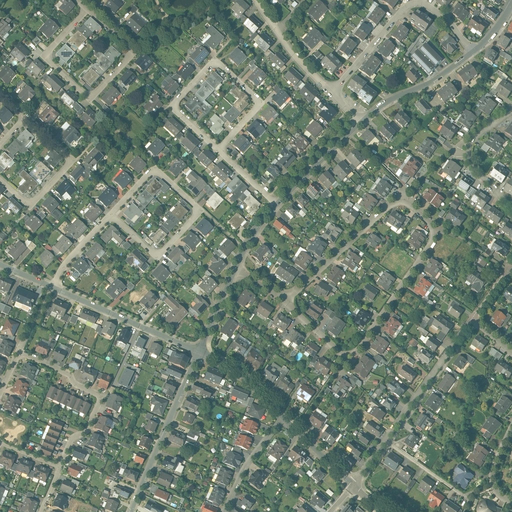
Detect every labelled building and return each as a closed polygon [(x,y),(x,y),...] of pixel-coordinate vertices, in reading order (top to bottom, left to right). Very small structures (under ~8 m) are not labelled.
[(75,6),(68,0),(61,0),(64,3),(59,9),(66,15),(75,6)] [(122,5),(116,0),(109,0),(105,5),(115,13),(122,5)] [(249,8),(240,0),(239,0),(231,9),(240,17),(242,15),(249,8)] [(384,0),(383,2),(393,9),(399,0),(384,0)] [(451,0),(437,0),(436,2),(446,9),(452,1),(451,0)] [(319,1),(315,5),(316,5),(311,10),(307,13),(315,20),(322,12),(324,14),(328,10),(326,8),(319,1)] [(335,8),(330,4),(326,8),(328,10),(331,13),(335,8)] [(457,10),(453,14),(458,18),(464,10),(465,9),(460,5),(457,10)] [(381,11),(377,8),(373,14),(381,20),(385,14),(381,11)] [(498,14),(491,8),(489,11),(487,10),(484,13),(483,11),(482,12),(486,16),(487,15),(494,20),(498,14)] [(464,10),(458,18),(457,19),(462,23),(466,18),(469,14),(464,10)] [(433,22),(417,11),(410,21),(426,32),(433,22)] [(135,13),(126,23),(138,34),(147,24),(135,13)] [(381,20),(373,14),(369,20),(368,20),(371,22),(376,26),(381,20)] [(240,17),(238,20),(242,24),(246,18),(242,15),(240,17)] [(261,25),(251,16),(244,24),(254,34),(255,32),(261,25)] [(91,17),(85,24),(95,33),(101,27),(91,17)] [(471,22),(469,25),(473,28),(479,20),(475,17),(471,22)] [(8,19),(4,23),(3,22),(1,24),(0,23),(0,36),(2,38),(11,29),(10,28),(10,27),(9,26),(8,27),(8,26),(11,22),(8,19)] [(59,28),(50,19),(39,31),(48,39),(59,28)] [(483,23),(479,20),(473,28),(477,31),(478,30),(483,23)] [(426,32),(425,33),(425,32),(423,34),(431,41),(441,28),(433,22),(426,32)] [(483,23),(478,30),(482,34),(488,25),(483,22),(483,23)] [(85,24),(78,30),(89,40),(95,33),(85,24)] [(367,27),(364,24),(363,24),(359,30),(367,36),(372,30),(367,27)] [(405,29),(401,26),(397,32),(404,37),(409,32),(409,31),(405,29)] [(224,38),(211,27),(207,31),(213,37),(207,44),(210,47),(213,50),(224,38)] [(321,37),(313,30),(303,41),(311,49),(320,40),(322,38),(321,37)] [(367,36),(359,30),(355,36),(356,37),(363,42),(367,36)] [(87,39),(78,31),(69,41),(73,45),(74,46),(78,49),(87,39)] [(254,34),(249,38),(253,41),(258,35),(255,32),(254,34)] [(404,37),(397,32),(392,38),(396,41),(400,43),(404,37)] [(274,43),(263,34),(256,42),(259,45),(258,46),(265,52),(268,50),(274,43)] [(324,35),(321,37),(322,38),(320,40),(324,44),(328,39),(324,35)] [(448,35),(444,38),(447,41),(442,45),(445,49),(446,50),(450,54),(452,52),(454,52),(456,50),(456,49),(455,48),(454,48),(453,47),(456,44),(456,43),(451,38),(450,37),(448,35)] [(41,41),(36,37),(32,41),(37,45),(41,41)] [(502,37),(497,45),(505,50),(504,49),(506,46),(507,46),(510,41),(502,37)] [(352,42),(349,39),(344,45),(352,51),(357,45),(352,42)] [(392,45),(387,41),(382,47),(390,53),(395,47),(392,45)] [(207,44),(205,43),(203,44),(201,47),(206,52),(207,51),(210,47),(207,44)] [(29,54),(19,44),(12,52),(18,58),(17,59),(21,62),(29,54)] [(344,45),(342,44),(336,52),(337,53),(339,50),(340,51),(343,54),(348,57),(352,51),(344,45)] [(65,45),(56,55),(60,59),(64,63),(65,62),(67,59),(66,58),(68,56),(71,58),(75,54),(74,53),(69,49),(65,45)] [(433,53),(431,51),(432,50),(428,46),(427,47),(425,45),(419,50),(420,50),(419,51),(418,51),(412,56),(415,58),(413,59),(416,62),(417,61),(419,63),(418,64),(421,67),(422,66),(424,68),(423,69),(429,75),(435,69),(434,68),(435,67),(436,67),(441,62),(439,60),(440,59),(434,52),(433,53)] [(117,51),(112,46),(103,55),(112,63),(120,55),(117,51)] [(201,47),(200,46),(190,58),(191,59),(195,63),(198,66),(209,54),(206,52),(201,47)] [(390,53),(382,47),(378,53),(382,56),(386,59),(390,53)] [(103,55),(97,49),(93,54),(102,62),(98,66),(97,64),(95,65),(91,69),(100,77),(102,74),(98,70),(100,68),(104,72),(112,63),(103,55)] [(237,49),(228,58),(237,66),(246,57),(237,49)] [(319,61),(324,56),(318,50),(309,59),(311,61),(314,59),(317,63),(318,61),(319,61)] [(497,55),(490,50),(484,59),(492,63),(497,55)] [(287,62),(278,53),(271,60),(275,63),(275,62),(281,68),(283,66),(287,62)] [(144,54),(135,63),(144,72),(152,62),(144,54)] [(342,65),(330,54),(321,63),(333,74),(342,65)] [(379,61),(372,57),(367,65),(375,71),(381,63),(379,61)] [(191,59),(190,58),(185,63),(187,64),(191,68),(195,63),(191,59)] [(45,68),(36,60),(33,62),(29,67),(38,76),(45,68)] [(187,64),(177,75),(184,81),(194,70),(191,68),(187,64)] [(375,71),(367,65),(361,72),(366,76),(370,78),(375,71)] [(470,65),(458,75),(465,84),(477,75),(470,65)] [(15,75),(7,67),(0,73),(0,78),(6,85),(15,75)] [(100,77),(91,69),(82,79),(90,87),(100,77)] [(258,69),(248,80),(256,87),(266,76),(258,69)] [(302,78),(292,69),(285,77),(295,86),(300,81),(302,78)] [(128,70),(124,75),(125,76),(120,81),(121,82),(120,83),(121,84),(124,86),(127,84),(128,86),(136,78),(131,73),(128,70)] [(416,72),(413,70),(406,76),(409,79),(409,78),(414,84),(421,78),(416,72)] [(223,81),(214,72),(206,82),(214,90),(223,81)] [(64,86),(52,75),(49,78),(45,82),(43,85),(47,88),(50,85),(58,93),(64,86)] [(179,86),(168,76),(164,80),(168,84),(163,90),(170,96),(179,86)] [(367,85),(355,77),(348,86),(360,95),(366,87),(367,85)] [(511,87),(505,82),(503,81),(499,86),(511,94),(511,91),(511,87)] [(214,90),(206,82),(203,84),(204,86),(197,94),(203,100),(210,92),(211,94),(215,90),(214,90)] [(308,83),(301,91),(308,97),(307,98),(306,100),(310,103),(318,93),(308,83)] [(450,84),(437,94),(444,104),(458,93),(450,84)] [(125,91),(119,85),(115,90),(120,94),(121,95),(125,91)] [(511,94),(499,86),(496,90),(496,91),(498,92),(507,99),(511,94)] [(28,87),(18,97),(24,102),(29,97),(29,98),(30,97),(30,96),(33,98),(36,94),(28,87)] [(112,87),(101,100),(108,106),(111,103),(111,102),(113,100),(112,98),(114,96),(116,98),(120,94),(115,90),(112,87)] [(281,91),(277,87),(273,91),(277,95),(281,91)] [(377,95),(366,87),(360,95),(359,96),(370,105),(377,95)] [(242,93),(240,91),(241,91),(240,90),(239,90),(236,88),(232,92),(238,97),(240,99),(234,104),(242,112),(249,105),(245,101),(248,98),(243,92),(242,93)] [(78,99),(68,90),(66,93),(61,98),(69,106),(71,104),(75,108),(78,104),(75,102),(78,99)] [(277,95),(272,101),(279,108),(289,98),(281,91),(277,95)] [(203,100),(197,94),(195,96),(202,103),(204,101),(203,100)] [(160,100),(155,96),(144,108),(148,112),(147,113),(151,117),(162,105),(159,102),(160,100)] [(194,96),(185,106),(191,111),(197,105),(201,108),(202,107),(205,110),(207,108),(202,103),(195,96),(194,96)] [(490,100),(486,98),(482,104),(492,111),(496,105),(490,100)] [(422,100),(415,106),(424,115),(431,109),(422,100)] [(328,105),(323,101),(318,107),(324,113),(320,117),(324,121),(327,124),(332,118),(336,113),(328,105)] [(75,108),(74,109),(78,113),(82,108),(78,104),(75,108)] [(242,112),(234,104),(232,107),(233,107),(240,114),(242,112)] [(492,111),(482,104),(479,109),(478,109),(482,112),(488,116),(492,111)] [(59,115),(49,106),(38,118),(45,124),(52,117),(55,119),(59,115)] [(223,117),(223,118),(227,121),(230,125),(240,114),(233,107),(223,117)] [(269,107),(260,116),(267,122),(276,113),(269,107)] [(12,116),(4,108),(0,111),(0,122),(3,125),(12,116)] [(99,119),(89,109),(81,118),(91,128),(99,119)] [(476,117),(466,111),(462,116),(472,123),(476,117)] [(405,116),(402,112),(395,120),(403,128),(410,121),(407,118),(407,117),(405,115),(405,116)] [(222,126),(217,121),(219,119),(215,115),(211,119),(215,123),(210,129),(217,137),(224,130),(221,127),(222,126)] [(462,116),(460,115),(456,120),(458,121),(458,122),(463,125),(468,129),(472,123),(462,116)] [(164,117),(159,122),(164,127),(165,126),(165,125),(169,121),(164,117)] [(324,121),(320,117),(315,122),(320,126),(324,121)] [(183,129),(172,118),(169,121),(165,125),(165,126),(176,136),(180,132),(183,129)] [(315,122),(314,121),(311,124),(312,125),(307,130),(312,134),(311,135),(314,138),(322,129),(320,126),(315,122)] [(66,122),(61,128),(65,132),(66,131),(71,126),(66,122)] [(259,125),(255,122),(246,131),(255,140),(264,130),(259,125)] [(451,125),(447,122),(446,122),(443,127),(455,135),(458,130),(451,125)] [(395,133),(387,125),(380,132),(383,135),(383,136),(385,138),(385,137),(388,141),(395,133)] [(81,136),(71,126),(66,131),(68,132),(63,138),(69,145),(74,140),(76,142),(81,136)] [(455,135),(443,127),(440,132),(451,140),(455,135)] [(26,130),(16,140),(25,148),(34,138),(26,130)] [(375,137),(368,130),(360,138),(367,146),(375,138),(375,137)] [(199,144),(189,134),(181,142),(191,152),(196,147),(199,144)] [(501,139),(495,134),(491,140),(500,147),(504,142),(504,141),(501,139)] [(309,144),(300,135),(295,141),(304,149),(309,144)] [(245,139),(242,136),(233,146),(242,154),(250,145),(249,144),(245,139)] [(157,139),(152,145),(149,142),(145,147),(147,149),(149,151),(153,155),(155,156),(165,146),(157,139)] [(436,146),(427,139),(418,152),(428,159),(436,146)] [(16,140),(7,150),(10,153),(13,156),(19,150),(23,154),(27,150),(25,148),(16,140)] [(500,147),(491,140),(487,146),(486,146),(490,148),(496,153),(500,147)] [(304,149),(295,141),(290,146),(299,154),(304,149)] [(487,146),(485,144),(481,149),(487,153),(490,148),(486,146),(487,146)] [(95,149),(90,154),(91,154),(84,162),(85,163),(90,168),(92,169),(103,157),(95,149)] [(295,158),(285,149),(281,153),(284,157),(278,163),(285,169),(295,158)] [(63,159),(52,150),(49,153),(51,156),(46,161),(46,162),(50,166),(54,169),(63,159)] [(198,150),(194,155),(192,153),(191,154),(193,156),(194,155),(197,159),(198,159),(202,154),(198,150)] [(215,159),(206,150),(202,154),(198,159),(207,168),(215,159)] [(239,154),(235,150),(231,154),(235,158),(239,154)] [(361,156),(356,150),(351,154),(361,165),(365,160),(361,156)] [(7,156),(4,153),(0,157),(0,166),(4,170),(13,161),(12,160),(7,156)] [(361,165),(351,154),(347,158),(352,164),(356,169),(361,165)] [(137,156),(129,165),(137,173),(146,164),(137,156)] [(177,158),(174,161),(176,163),(169,171),(175,177),(186,166),(177,158)] [(421,165),(412,159),(407,165),(416,171),(421,165)] [(50,166),(46,162),(46,161),(45,160),(42,164),(47,169),(50,166)] [(444,171),(443,173),(448,176),(456,165),(451,161),(444,171)] [(42,164),(40,162),(37,166),(40,169),(34,175),(38,179),(41,182),(51,172),(47,169),(42,164)] [(348,168),(342,162),(338,166),(347,177),(352,173),(348,168)] [(90,168),(85,163),(81,168),(87,173),(92,169),(90,168)] [(220,163),(212,171),(218,177),(226,168),(220,163)] [(280,172),(272,165),(266,172),(270,175),(268,177),(273,182),(279,175),(278,174),(280,172)] [(416,171),(407,165),(403,171),(403,172),(411,177),(412,178),(416,171)] [(456,165),(448,176),(452,179),(453,179),(454,177),(461,168),(456,165)] [(495,169),(490,175),(496,179),(503,169),(498,165),(497,165),(495,169)] [(79,166),(70,176),(72,178),(75,181),(76,181),(81,175),(85,178),(86,177),(86,178),(89,175),(87,173),(81,168),(79,166)] [(347,177),(338,166),(333,170),(339,176),(343,181),(347,177)] [(226,168),(218,177),(219,179),(215,183),(219,187),(223,183),(228,178),(231,174),(226,168)] [(509,173),(503,169),(496,179),(502,183),(506,177),(509,173)] [(31,178),(23,171),(19,175),(28,183),(24,187),(23,186),(21,186),(20,187),(25,192),(26,191),(30,194),(38,185),(36,182),(31,178)] [(123,171),(114,181),(123,189),(132,179),(129,176),(123,171)] [(336,182),(326,171),(322,175),(331,186),(336,182)] [(207,185),(192,172),(187,177),(193,183),(189,188),(196,195),(199,192),(198,191),(201,188),(203,190),(207,185)] [(411,177),(403,172),(398,179),(400,180),(403,177),(408,180),(411,177)] [(331,186),(322,175),(317,179),(327,190),(331,186)] [(262,177),(258,180),(263,185),(267,182),(262,177)] [(388,179),(385,177),(382,180),(378,186),(388,193),(392,187),(391,187),(386,183),(388,180),(388,179)] [(465,177),(458,186),(466,192),(473,182),(465,177)] [(232,182),(228,187),(233,192),(242,183),(236,178),(232,182)] [(155,180),(145,190),(153,197),(162,187),(163,187),(158,183),(155,180)] [(169,188),(161,180),(158,183),(163,187),(162,187),(167,191),(169,188)] [(64,181),(55,191),(58,194),(61,197),(62,197),(66,192),(71,196),(75,191),(64,181)] [(233,192),(233,193),(234,195),(230,199),(234,203),(238,199),(243,194),(247,189),(242,183),(233,192)] [(310,186),(310,187),(307,190),(308,192),(306,194),(313,200),(315,198),(314,197),(316,194),(317,195),(321,192),(320,191),(313,184),(312,184),(311,184),(310,185),(310,186)] [(207,185),(203,190),(204,191),(206,193),(211,189),(207,185)] [(388,193),(378,186),(374,192),(375,193),(380,196),(384,198),(388,193)] [(109,189),(99,200),(103,204),(106,207),(117,195),(114,193),(109,189)] [(145,190),(136,200),(140,204),(145,208),(154,198),(153,197),(145,190)] [(437,195),(430,190),(424,199),(431,204),(437,195)] [(223,200),(214,191),(209,196),(211,198),(206,202),(215,210),(223,200)] [(474,197),(471,201),(477,205),(484,195),(478,191),(477,192),(474,197)] [(243,194),(238,199),(243,203),(244,201),(247,198),(243,194)] [(370,196),(367,194),(363,200),(373,207),(377,201),(370,196)] [(260,205),(250,195),(247,198),(244,201),(251,208),(247,212),(251,217),(259,209),(257,208),(260,205)] [(308,202),(302,195),(301,195),(298,198),(299,198),(296,201),(303,208),(308,202)] [(437,195),(431,204),(437,209),(444,200),(437,195)] [(484,195),(477,205),(482,209),(483,209),(486,204),(490,199),(484,195)] [(2,206),(1,208),(5,211),(8,207),(16,215),(22,208),(11,197),(8,200),(2,206)] [(50,197),(42,206),(57,220),(61,215),(54,209),(58,205),(50,197)] [(103,204),(99,200),(94,205),(99,209),(103,204)] [(373,207),(363,200),(359,206),(361,207),(366,211),(369,213),(373,207)] [(94,205),(92,202),(88,207),(91,210),(85,216),(92,222),(102,211),(99,209),(94,205)] [(137,207),(133,204),(123,214),(131,221),(136,215),(138,217),(142,213),(141,212),(137,207)] [(188,212),(179,204),(171,213),(179,222),(188,212)] [(298,212),(292,205),(286,211),(293,218),(298,212)] [(492,208),(489,207),(485,212),(484,214),(486,216),(489,212),(490,212),(492,209),(492,208)] [(350,209),(348,208),(342,216),(345,219),(345,220),(345,221),(347,223),(348,222),(349,221),(352,224),(356,218),(355,217),(357,215),(350,209)] [(496,211),(492,209),(490,212),(489,212),(486,216),(486,217),(490,220),(491,219),(498,224),(503,216),(498,213),(498,212),(498,211),(497,211),(496,211)] [(464,219),(453,211),(447,219),(458,227),(464,219)] [(169,212),(164,217),(167,220),(162,226),(169,232),(179,222),(171,213),(169,212)] [(389,219),(387,222),(393,226),(400,216),(394,212),(389,219)] [(237,213),(228,222),(236,230),(241,225),(242,227),(246,222),(237,213)] [(22,214),(17,220),(19,222),(25,216),(22,214)] [(36,218),(33,216),(25,225),(33,233),(42,224),(40,222),(36,218)] [(400,216),(393,226),(398,230),(403,223),(405,220),(400,216)] [(215,228),(203,217),(194,227),(206,238),(215,228)] [(87,228),(78,219),(73,225),(81,233),(87,228)] [(292,231),(285,225),(280,221),(278,219),(276,221),(273,225),(280,231),(281,229),(286,233),(285,234),(287,236),(292,231)] [(511,226),(507,223),(502,231),(511,237),(511,226)] [(335,227),(332,224),(332,225),(331,227),(329,228),(328,230),(338,237),(342,231),(335,227)] [(81,233),(73,225),(67,231),(69,232),(73,236),(76,239),(81,233)] [(111,226),(100,238),(106,244),(114,236),(121,243),(125,239),(121,234),(120,235),(111,226)] [(169,232),(162,226),(160,229),(166,235),(169,232)] [(160,229),(151,239),(157,245),(167,235),(166,235),(160,229)] [(338,237),(328,230),(326,233),(326,234),(325,236),(324,236),(328,239),(334,243),(338,237)] [(420,234),(416,231),(412,237),(422,243),(426,238),(420,234)] [(191,233),(183,242),(191,250),(200,241),(199,240),(194,235),(191,233)] [(377,237),(375,236),(374,237),(372,235),(366,243),(374,248),(376,248),(380,241),(381,241),(378,239),(377,238),(377,237)] [(65,237),(60,242),(59,242),(55,247),(62,254),(72,244),(69,241),(65,237)] [(153,243),(147,237),(145,240),(150,245),(153,243)] [(422,243),(412,237),(408,243),(411,245),(410,246),(415,250),(416,248),(417,250),(422,243)] [(327,245),(317,238),(317,239),(316,241),(314,241),(313,244),(323,251),(327,245)] [(228,240),(219,250),(226,257),(235,247),(228,240)] [(502,244),(497,241),(492,248),(497,252),(504,257),(507,254),(506,253),(509,248),(502,244)] [(19,242),(8,254),(15,260),(26,248),(19,242)] [(32,242),(27,247),(32,251),(36,247),(32,242)] [(96,242),(85,255),(91,261),(103,249),(96,242)] [(131,246),(126,242),(122,246),(126,251),(131,246)] [(313,244),(311,246),(311,248),(310,250),(309,249),(309,250),(313,253),(318,257),(323,251),(313,244)] [(270,252),(263,245),(258,251),(265,257),(268,260),(272,255),(269,253),(270,252)] [(177,248),(167,258),(174,264),(179,259),(184,264),(189,259),(184,255),(180,251),(177,248)] [(493,252),(488,248),(485,253),(490,257),(493,252)] [(58,254),(52,249),(49,252),(54,258),(58,254)] [(146,261),(140,254),(141,253),(136,249),(125,261),(129,265),(133,261),(140,267),(145,262),(146,261)] [(222,255),(216,250),(213,253),(215,255),(219,259),(222,255)] [(47,251),(37,262),(44,268),(54,258),(49,252),(47,251)] [(258,251),(252,256),(260,263),(265,257),(258,251)] [(351,251),(346,258),(358,266),(362,259),(351,251)] [(305,254),(302,252),(298,258),(307,265),(311,259),(305,254)] [(219,259),(215,255),(211,259),(214,262),(209,268),(216,276),(226,265),(219,259)] [(453,256),(448,262),(452,265),(456,258),(453,256)] [(292,266),(280,257),(277,262),(280,264),(281,263),(283,265),(283,264),(290,268),(292,266)] [(307,265),(298,258),(294,263),(297,266),(303,270),(307,265)] [(358,266),(346,258),(342,264),(353,272),(358,266)] [(84,262),(81,259),(73,268),(76,271),(74,273),(78,277),(80,275),(81,275),(89,266),(84,262)] [(434,261),(432,260),(428,266),(438,272),(442,267),(439,264),(434,261)] [(40,267),(34,262),(32,265),(37,270),(40,267)] [(149,266),(145,262),(140,267),(139,268),(144,272),(149,266)] [(483,268),(478,265),(475,263),(473,266),(476,268),(481,272),(483,268)] [(290,268),(283,264),(283,265),(276,273),(289,283),(296,273),(290,268)] [(161,265),(152,275),(160,283),(170,274),(168,272),(164,268),(161,265)] [(336,266),(331,273),(342,280),(346,273),(336,266)] [(438,272),(428,266),(424,271),(432,276),(434,278),(438,272)] [(385,272),(381,278),(392,286),(397,279),(385,272)] [(486,281),(474,272),(471,275),(466,272),(464,276),(475,283),(471,288),(478,293),(481,288),(487,281),(486,280),(486,281)] [(342,280),(331,273),(327,278),(338,285),(342,280)] [(208,277),(203,282),(212,290),(217,285),(209,278),(208,277)] [(392,286),(381,278),(377,284),(389,291),(392,286)] [(12,283),(4,279),(1,286),(0,286),(0,287),(0,292),(3,294),(5,291),(8,292),(12,283)] [(117,279),(111,286),(119,294),(126,287),(117,279)] [(431,285),(423,279),(419,285),(427,291),(431,285)] [(130,282),(126,287),(130,291),(135,286),(130,282)] [(203,282),(199,287),(204,292),(207,296),(212,290),(203,282)] [(322,282),(315,292),(327,300),(334,289),(322,282)] [(199,287),(196,284),(191,289),(198,296),(199,297),(204,292),(199,287)] [(380,292),(369,285),(363,294),(374,301),(380,292)] [(427,291),(419,285),(415,291),(423,297),(427,291)] [(119,294),(111,286),(106,291),(114,299),(119,294)] [(17,288),(12,300),(22,305),(28,293),(17,288)] [(511,289),(510,288),(503,296),(511,302),(511,289)] [(256,297),(246,290),(236,303),(241,306),(243,308),(249,299),(252,302),(254,299),(254,300),(255,299),(255,298),(256,297)] [(158,300),(149,292),(140,302),(148,310),(158,300)] [(37,296),(28,293),(22,305),(21,309),(29,313),(30,311),(31,309),(33,306),(37,296)] [(167,298),(164,301),(169,305),(174,300),(169,296),(167,298)] [(199,297),(198,296),(195,300),(198,303),(192,309),(196,313),(199,316),(208,306),(199,297)] [(62,303),(55,300),(52,308),(50,311),(52,312),(57,314),(62,303)] [(186,312),(174,300),(169,305),(168,306),(174,311),(171,315),(170,314),(164,320),(173,328),(187,313),(186,312)] [(315,301),(311,308),(322,314),(326,308),(315,301)] [(273,310),(263,302),(258,310),(256,311),(257,312),(267,319),(273,310)] [(68,306),(62,303),(57,314),(62,316),(63,317),(64,314),(68,306)] [(11,308),(5,306),(3,312),(2,313),(8,315),(11,308)] [(458,308),(455,306),(453,308),(450,313),(458,319),(463,311),(458,308)] [(322,314),(311,308),(307,314),(318,320),(322,314)] [(91,313),(83,309),(79,318),(87,321),(88,321),(91,313)] [(332,318),(335,313),(328,309),(325,313),(332,318)] [(363,309),(354,321),(364,328),(373,316),(363,309)] [(506,317),(498,311),(493,318),(495,320),(493,323),(499,327),(502,322),(501,322),(502,320),(503,321),(506,317)] [(98,316),(91,313),(88,321),(87,321),(86,322),(92,324),(92,323),(94,324),(98,316)] [(284,318),(279,314),(273,322),(272,324),(278,327),(284,318)] [(78,317),(72,315),(70,322),(76,324),(78,317)] [(335,316),(326,329),(337,337),(346,324),(335,316)] [(452,327),(438,316),(435,320),(432,318),(429,322),(442,331),(446,335),(452,327)] [(243,325),(234,318),(232,321),(237,325),(238,326),(241,328),(243,325)] [(284,318),(278,327),(284,332),(285,330),(291,322),(284,318)] [(397,322),(391,318),(387,324),(396,330),(400,324),(397,322)] [(232,321),(229,319),(220,332),(226,336),(225,336),(226,337),(227,337),(230,339),(233,334),(238,326),(237,325),(232,321)] [(7,320),(4,328),(2,327),(0,331),(2,332),(4,333),(5,334),(6,334),(7,334),(9,335),(12,337),(13,336),(15,331),(16,329),(18,325),(7,320)] [(424,321),(420,327),(424,330),(428,323),(425,321),(424,321)] [(115,326),(107,322),(103,329),(102,333),(106,335),(107,334),(111,336),(110,337),(115,326)] [(396,330),(387,324),(383,330),(385,331),(390,335),(392,336),(396,330)] [(424,330),(420,327),(418,330),(427,336),(429,333),(424,330)] [(122,329),(117,341),(125,345),(131,333),(122,329)] [(298,334),(292,330),(289,335),(286,340),(291,344),(298,334)] [(442,331),(437,339),(441,342),(446,335),(442,331)] [(304,338),(298,334),(291,344),(292,343),(298,346),(298,347),(299,344),(304,338)] [(388,338),(383,334),(380,338),(379,337),(375,343),(385,350),(389,344),(388,343),(385,341),(388,338)] [(146,340),(138,336),(134,345),(137,346),(136,348),(137,349),(136,351),(140,353),(142,349),(146,340)] [(487,343),(478,336),(472,344),(481,351),(487,343)] [(440,344),(431,338),(426,345),(435,351),(440,344)] [(49,343),(41,339),(40,343),(39,343),(36,351),(46,355),(49,349),(49,348),(48,347),(49,343)] [(243,343),(237,339),(231,348),(232,347),(237,351),(243,343)] [(418,343),(413,339),(409,344),(414,348),(418,343)] [(7,342),(4,340),(3,341),(1,347),(11,351),(14,345),(7,342)] [(56,342),(51,340),(49,343),(48,347),(49,348),(49,349),(53,350),(56,342)] [(162,347),(153,343),(148,352),(158,357),(162,347)] [(249,347),(243,343),(237,351),(243,355),(242,356),(246,351),(249,347)] [(314,345),(312,345),(310,343),(307,347),(305,347),(304,349),(304,351),(313,357),(315,355),(316,354),(317,353),(317,352),(319,349),(315,347),(315,345),(314,345)] [(385,350),(375,343),(371,348),(381,355),(385,350)] [(11,351),(1,347),(0,348),(0,354),(1,355),(8,358),(11,351)] [(65,352),(57,348),(55,353),(56,353),(53,359),(61,362),(62,359),(63,360),(64,356),(66,352),(65,352)] [(492,348),(489,354),(493,357),(497,352),(492,348)] [(433,357),(424,350),(418,358),(428,365),(433,357)] [(189,359),(179,354),(179,355),(173,352),(171,357),(186,364),(189,359)] [(251,354),(246,362),(251,366),(258,356),(253,352),(252,352),(251,354)] [(497,352),(493,357),(498,361),(502,355),(497,352)] [(473,358),(467,354),(464,359),(467,361),(467,362),(469,363),(473,358)] [(171,357),(170,356),(168,361),(174,364),(184,369),(186,364),(171,357)] [(258,356),(251,366),(257,370),(264,360),(258,356)] [(460,356),(454,365),(461,370),(467,362),(467,361),(464,359),(460,356)] [(371,361),(365,357),(359,365),(369,371),(375,364),(375,363),(371,361)] [(375,357),(371,361),(375,363),(375,364),(377,365),(380,361),(375,357)] [(318,363),(315,368),(320,372),(327,362),(321,358),(318,363)] [(79,362),(73,359),(71,361),(72,363),(70,367),(77,370),(80,365),(81,362),(79,362)] [(511,373),(511,369),(500,361),(495,369),(508,378),(511,373)] [(333,366),(327,362),(320,372),(326,376),(327,374),(333,366)] [(32,367),(26,364),(23,370),(34,375),(36,370),(37,369),(32,367)] [(369,371),(359,365),(354,372),(360,376),(361,375),(365,378),(369,371)] [(279,373),(269,366),(264,373),(263,372),(261,375),(261,376),(266,379),(266,378),(272,383),(278,375),(279,373)] [(417,375),(404,366),(398,374),(411,383),(417,375)] [(86,368),(85,368),(83,373),(80,379),(86,381),(91,370),(86,368)] [(182,374),(168,368),(166,373),(180,379),(182,374)] [(223,374),(209,368),(204,379),(219,385),(223,374)] [(281,376),(280,377),(283,378),(284,377),(289,370),(286,368),(284,371),(281,376)] [(132,381),(135,374),(125,369),(122,377),(132,381)] [(34,375),(23,370),(21,376),(27,379),(31,381),(32,380),(33,381),(34,382),(37,376),(34,375)] [(97,373),(91,370),(86,381),(92,384),(95,378),(97,373)] [(458,375),(453,371),(450,376),(455,380),(458,375)] [(447,374),(438,387),(446,393),(455,380),(450,376),(447,374)] [(100,381),(98,387),(106,390),(111,378),(103,375),(100,381)] [(359,380),(352,375),(350,378),(356,384),(358,381),(359,380)] [(129,388),(132,381),(122,377),(119,384),(129,388)] [(284,377),(283,378),(277,387),(288,395),(294,387),(294,386),(287,382),(288,380),(284,377)] [(356,384),(350,378),(347,383),(351,385),(353,387),(356,384)] [(347,383),(341,379),(337,384),(347,391),(351,385),(347,383)] [(24,384),(18,381),(15,387),(26,392),(28,386),(24,384)] [(177,385),(168,381),(164,389),(173,393),(177,385)] [(406,390),(392,381),(388,387),(392,390),(391,391),(392,391),(391,392),(400,398),(403,394),(406,390)] [(211,391),(204,388),(204,387),(195,383),(192,391),(201,395),(201,396),(208,399),(211,391)] [(347,391),(337,384),(332,392),(342,399),(347,391)] [(234,385),(230,395),(245,400),(249,391),(234,385)] [(303,385),(302,386),(296,394),(297,395),(297,398),(300,400),(309,387),(307,387),(303,385)] [(26,392),(15,387),(12,392),(19,395),(23,397),(26,392)] [(309,389),(309,387),(300,400),(301,401),(304,400),(307,403),(310,398),(312,398),(311,397),(314,393),(309,389)] [(55,389),(51,388),(46,398),(53,401),(58,391),(55,389)] [(331,391),(327,388),(323,395),(326,398),(331,391)] [(60,392),(58,391),(53,401),(59,404),(64,394),(60,392)] [(444,395),(439,392),(435,396),(440,400),(444,395)] [(68,395),(64,394),(59,404),(66,407),(70,397),(68,395)] [(113,395),(112,394),(111,395),(108,401),(119,406),(122,399),(113,395)] [(435,396),(433,395),(425,405),(435,412),(442,402),(440,400),(435,396)] [(16,401),(9,397),(7,403),(18,408),(20,403),(20,402),(16,401)] [(73,398),(70,397),(66,407),(72,409),(77,399),(73,398)] [(167,403),(154,397),(151,404),(156,405),(153,412),(161,416),(167,403)] [(504,397),(503,397),(495,408),(503,414),(511,403),(509,401),(504,397)] [(200,404),(188,398),(184,406),(190,409),(195,412),(200,404)] [(80,401),(77,399),(72,409),(79,412),(83,402),(80,401)] [(392,402),(389,400),(387,399),(386,402),(383,400),(380,403),(383,405),(391,411),(393,408),(394,408),(396,405),(392,403),(392,402)] [(119,406),(108,401),(106,407),(117,412),(119,406)] [(86,404),(83,402),(79,412),(85,415),(90,405),(86,404)] [(18,408),(7,403),(4,409),(11,412),(15,414),(18,408)] [(264,410),(252,405),(251,408),(248,415),(260,420),(261,417),(262,417),(262,416),(263,414),(262,414),(264,410)] [(380,411),(376,408),(371,415),(379,421),(384,414),(381,412),(381,411),(380,411)] [(320,416),(315,412),(314,412),(314,413),(313,415),(308,421),(308,422),(313,426),(320,416)] [(194,417),(186,414),(182,422),(190,426),(194,417)] [(434,422),(422,414),(415,425),(423,431),(427,425),(430,427),(434,422)] [(320,416),(313,426),(319,429),(319,428),(323,423),(325,419),(320,416)] [(108,420),(101,417),(98,423),(109,428),(112,422),(108,420)] [(502,425),(490,417),(483,428),(487,431),(492,435),(493,435),(497,429),(498,430),(502,425)] [(50,427),(61,431),(64,424),(53,419),(50,427)] [(252,423),(245,420),(243,425),(256,431),(258,427),(257,425),(252,423)] [(157,425),(149,421),(147,426),(145,425),(144,426),(143,428),(144,429),(146,430),(145,430),(153,433),(153,432),(154,433),(156,430),(155,429),(157,425)] [(383,431),(370,421),(370,422),(370,421),(369,422),(370,422),(365,428),(378,438),(383,431)] [(109,428),(98,423),(96,429),(102,432),(107,434),(109,428)] [(256,431),(243,425),(241,430),(248,433),(253,435),(255,434),(256,431)] [(47,433),(58,438),(61,431),(50,427),(47,433)] [(331,430),(327,428),(324,433),(321,438),(323,439),(323,441),(325,441),(326,442),(335,429),(332,428),(331,430)] [(200,433),(190,429),(187,436),(194,439),(195,436),(198,437),(200,433)] [(337,431),(335,429),(326,442),(332,446),(335,441),(339,436),(335,433),(337,431)] [(196,442),(172,431),(170,436),(180,440),(181,440),(184,442),(194,446),(196,442)] [(423,435),(418,431),(414,436),(419,439),(420,440),(423,435)] [(492,435),(487,431),(483,436),(488,440),(492,435)] [(45,440),(56,444),(58,438),(47,433),(45,440)] [(100,437),(93,434),(91,440),(102,445),(104,439),(100,437)] [(371,440),(364,434),(363,436),(359,434),(357,437),(361,440),(360,441),(367,446),(369,443),(370,444),(372,440),(371,440)] [(414,436),(412,434),(405,444),(412,449),(419,439),(414,436)] [(180,440),(170,436),(168,440),(182,447),(184,442),(181,440),(180,440)] [(245,438),(239,436),(237,440),(250,446),(251,443),(250,440),(245,438)] [(152,441),(142,437),(140,442),(138,441),(136,445),(138,446),(148,450),(152,441)] [(42,447),(53,451),(56,444),(45,440),(42,447)] [(102,445),(91,440),(88,446),(94,449),(99,451),(99,450),(102,445)] [(250,446),(237,440),(235,445),(241,448),(246,450),(249,449),(250,446)] [(283,445),(277,441),(273,447),(282,454),(286,448),(285,447),(286,445),(284,444),(283,445)] [(364,451),(356,446),(351,443),(348,447),(353,451),(351,453),(355,455),(359,458),(364,451)] [(82,451),(88,453),(89,454),(92,449),(84,446),(82,451)] [(480,447),(478,446),(474,452),(484,459),(488,452),(486,451),(480,447)] [(53,451),(42,447),(39,454),(50,458),(53,451)] [(282,454),(273,447),(268,454),(277,460),(277,461),(278,460),(282,454)] [(290,453),(288,456),(294,460),(300,452),(300,451),(294,447),(290,453)] [(235,448),(233,448),(231,453),(239,457),(242,451),(240,451),(235,448)] [(82,451),(76,449),(73,458),(84,462),(88,453),(82,451)] [(9,455),(4,452),(0,461),(0,463),(5,466),(9,455)] [(231,453),(229,452),(227,458),(226,458),(224,458),(223,462),(224,463),(237,469),(242,458),(239,457),(231,453)] [(294,460),(295,461),(295,462),(295,464),(297,464),(298,464),(299,464),(300,464),(302,461),(303,462),(306,457),(307,456),(300,452),(294,460)] [(484,459),(474,452),(471,456),(472,457),(470,460),(479,467),(483,462),(482,461),(484,459)] [(145,457),(137,453),(137,454),(134,461),(142,465),(145,457)] [(402,461),(391,453),(384,463),(395,471),(395,470),(399,465),(402,461)] [(9,455),(5,466),(10,468),(11,468),(12,463),(15,457),(9,455)] [(349,459),(347,457),(343,464),(350,469),(352,466),(353,466),(355,463),(352,460),(350,459),(349,459)] [(169,460),(165,458),(162,466),(167,468),(170,469),(174,471),(176,467),(172,466),(174,461),(169,459),(169,460)] [(26,462),(21,459),(18,466),(16,470),(16,471),(22,473),(26,462)] [(277,460),(272,467),(275,469),(280,462),(278,460),(277,461),(277,460)] [(26,462),(22,473),(27,475),(28,475),(30,471),(32,464),(26,462)] [(467,471),(459,465),(455,471),(459,474),(454,482),(464,489),(473,476),(467,472),(467,471)] [(44,469),(38,466),(35,473),(33,477),(34,477),(39,480),(44,469)] [(71,468),(70,468),(67,475),(78,480),(82,470),(72,466),(71,468)] [(414,473),(405,467),(404,469),(401,474),(400,476),(408,481),(414,473)] [(326,475),(319,468),(316,471),(314,469),(311,473),(313,475),(311,476),(318,483),(326,475)] [(44,469),(39,480),(45,482),(49,471),(44,469)] [(225,470),(221,469),(218,475),(230,480),(231,479),(231,477),(232,473),(231,473),(225,470)] [(305,475),(300,469),(297,472),(302,478),(305,475)] [(138,475),(130,471),(129,472),(125,470),(124,470),(122,476),(127,478),(127,479),(135,482),(138,475)] [(268,474),(262,470),(259,474),(264,479),(265,479),(268,474)] [(259,474),(255,472),(253,476),(252,475),(250,478),(251,479),(248,482),(257,489),(259,490),(260,490),(262,488),(261,486),(260,485),(264,479),(259,474)] [(171,478),(161,473),(157,483),(168,488),(170,483),(175,485),(177,481),(178,481),(177,480),(171,478)] [(230,480),(218,475),(216,481),(220,483),(226,486),(227,486),(228,483),(230,481),(230,480)] [(435,484),(425,477),(419,485),(429,492),(430,490),(434,485),(435,484)] [(74,487),(63,483),(60,491),(71,495),(74,487)] [(130,492),(122,488),(116,486),(115,488),(113,487),(112,489),(114,490),(113,492),(115,493),(115,494),(119,496),(127,499),(130,492)] [(217,490),(214,488),(211,494),(222,499),(225,493),(223,492),(217,490)] [(169,495),(157,490),(154,497),(166,502),(169,495)] [(445,498),(435,491),(428,500),(438,507),(445,498)] [(327,500),(318,492),(311,500),(316,504),(321,508),(326,503),(325,502),(327,500)] [(222,499),(211,494),(209,500),(213,502),(219,505),(220,505),(222,499)] [(61,497),(58,496),(53,506),(63,510),(63,509),(64,509),(66,509),(66,507),(66,506),(65,505),(67,500),(61,497)] [(242,502),(241,504),(243,505),(249,509),(254,502),(246,496),(242,502)] [(31,501),(26,499),(24,505),(35,509),(37,503),(31,501)] [(114,511),(118,504),(108,500),(104,509),(111,511),(114,511)] [(163,511),(165,509),(148,501),(144,509),(150,511),(163,511)] [(459,509),(448,501),(442,509),(446,511),(457,511),(459,509)] [(487,502),(484,501),(482,502),(480,508),(479,508),(478,508),(477,509),(477,510),(476,511),(477,511),(476,511),(494,511),(496,509),(495,508),(488,505),(487,502)]
